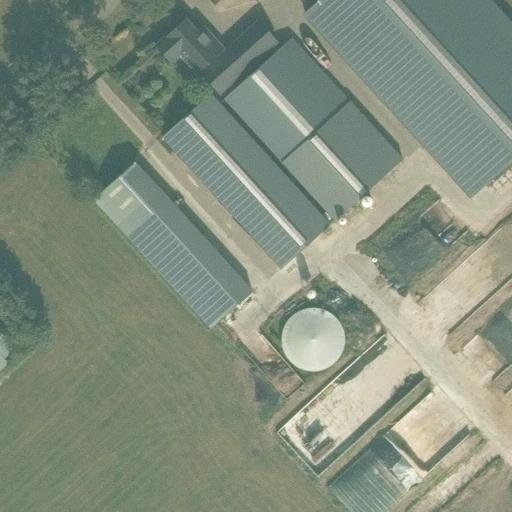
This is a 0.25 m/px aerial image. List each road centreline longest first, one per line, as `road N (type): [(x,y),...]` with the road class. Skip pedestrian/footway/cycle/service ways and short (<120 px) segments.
road 1 (track): [(511,451),(325,248)]
road 2 (unclassified): [(0,113),(122,0)]
road 3 (track): [(511,187),(471,222),(418,164)]
